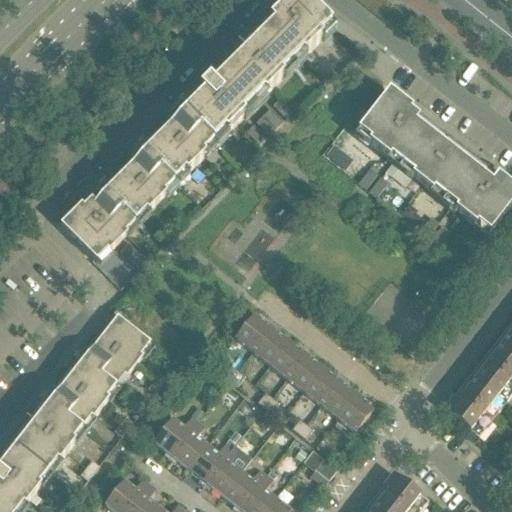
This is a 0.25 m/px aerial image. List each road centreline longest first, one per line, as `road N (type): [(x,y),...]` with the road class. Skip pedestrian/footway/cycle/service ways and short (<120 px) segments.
road 1 (residential): [(0,264),(29,235),(45,195),(244,0)]
road 2 (residential): [(337,0),(511,139)]
road 3 (residential): [(409,422),(267,306)]
road 4 (residential): [(409,422),(511,282)]
road 5 (secondary): [(0,106),(108,0)]
road 6 (residential): [(0,424),(81,326)]
road 7 (residential): [(492,511),(409,422)]
